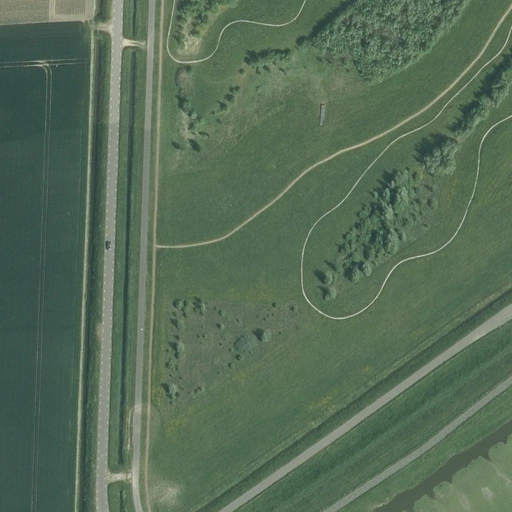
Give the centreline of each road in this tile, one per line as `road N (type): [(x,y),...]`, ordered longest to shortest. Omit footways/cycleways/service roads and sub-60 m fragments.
road 1 (tertiary): [(102,511),(118,0)]
road 2 (unclassified): [(226,511),(511,313)]
